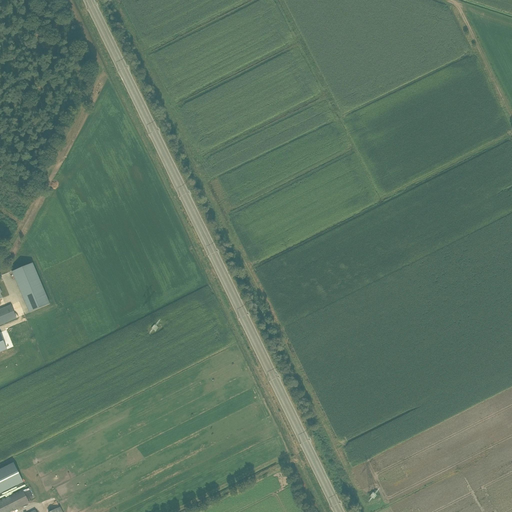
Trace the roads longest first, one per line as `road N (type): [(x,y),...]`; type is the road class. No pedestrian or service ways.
road 1 (track): [(368,511),(115,0)]
road 2 (track): [(511,115),(457,4),(443,0)]
